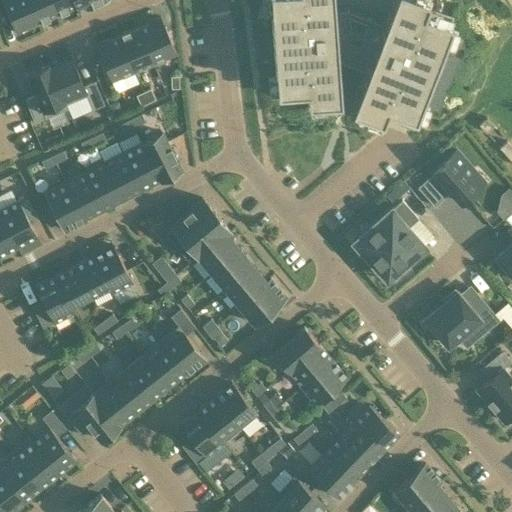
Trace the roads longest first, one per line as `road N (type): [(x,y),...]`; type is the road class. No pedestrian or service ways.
road 1 (residential): [(43,511),(341,273)]
road 2 (residential): [(238,155),(0,278)]
road 3 (residential): [(238,155),(214,0)]
road 4 (residential): [(341,273),(238,155)]
road 5 (residential): [(0,59),(142,0)]
road 6 (residential): [(448,405),(343,511)]
